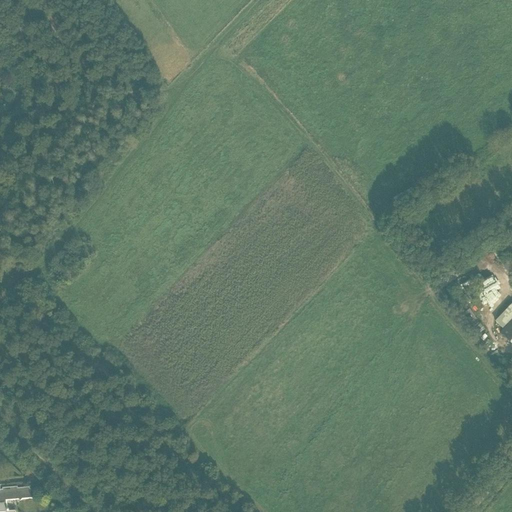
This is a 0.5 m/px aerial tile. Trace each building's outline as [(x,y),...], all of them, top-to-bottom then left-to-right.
[(439,150),(432,155),(441,166),(447,161),(439,150)] [(511,255),(501,262),(509,275),(511,272),(511,255)] [(505,294),(493,273),(482,279),(479,274),(473,278),(477,286),(471,289),(481,308),(505,294)] [(511,321),(500,334),(507,340),(511,334),(511,321)] [(0,511),(15,511),(9,511),(9,510),(7,510),(6,501),(18,500),(20,502),(22,499),(35,498),(35,494),(29,489),(30,488),(18,489),(18,487),(0,489),(0,486),(0,511)]
